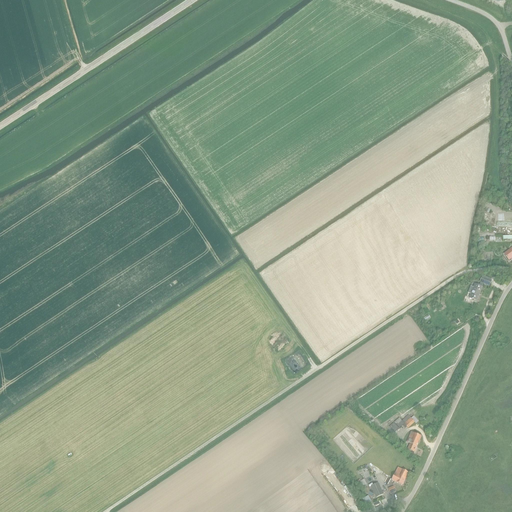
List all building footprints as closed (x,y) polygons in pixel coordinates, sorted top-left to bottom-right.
[(480,282),(489,286),(491,281),(482,277),(480,282)] [(468,293),(471,294),(469,298),(477,301),(482,287),(475,284),(473,287),(471,286),(468,293)] [(394,422),(400,428),(403,425),(406,428),(407,427),(408,428),(415,422),(411,418),(408,415),(402,421),(399,418),(394,422)] [(399,429),(394,423),(389,427),(394,433),(399,429)] [(407,442),(410,444),(408,450),(414,453),(421,437),(411,432),(407,442)] [(392,480),(402,485),(409,473),(398,467),(392,480)] [(371,486),(376,498),(383,494),(378,483),(371,486)] [(362,499),(366,505),(372,502),(368,496),(362,499)]
